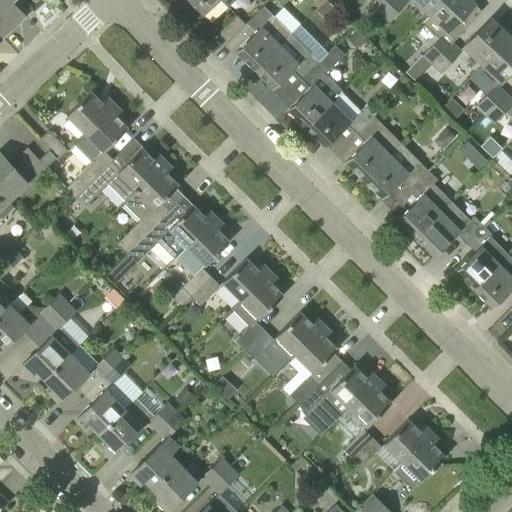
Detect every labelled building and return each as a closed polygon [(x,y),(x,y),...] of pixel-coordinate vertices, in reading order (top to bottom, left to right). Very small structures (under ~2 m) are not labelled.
[(0,0),(0,36),(1,37),(23,17),(9,2),(10,0),(0,0)] [(187,0),(201,15),(217,0),(187,0)] [(377,15),(391,0),(373,0),(368,6),(377,15)] [(408,1),(406,0),(391,0),(377,15),(387,23),(408,1)] [(414,0),(429,14),(442,0),(414,0)] [(464,2),(465,0),(442,0),(429,14),(421,22),(438,38),(421,56),(430,64),(431,65),(453,42),(468,26),(460,18),(474,4),(473,3),(469,7),(464,2)] [(327,18),(335,9),(327,1),(318,9),(327,18)] [(291,33),(272,16),(263,6),(245,24),(228,42),(237,51),(234,53),(253,71),(291,33)] [(236,15),(219,33),(228,42),(245,24),(236,15)] [(486,23),(490,19),(489,18),(463,46),(482,64),(508,36),(496,25),(492,28),(486,23)] [(347,39),(356,48),(365,38),(357,30),(347,39)] [(253,71),(272,89),(291,70),(300,79),(318,61),(309,52),(291,33),(253,71)] [(511,40),(508,36),(482,64),(501,82),(511,70),(511,40)] [(461,51),(453,42),(431,65),(440,74),(461,51)] [(287,109),(306,128),(339,95),(342,92),(324,74),(344,55),(335,45),(318,61),(300,79),(309,87),(287,109)] [(421,56),(421,55),(413,64),(422,73),(430,64),(421,56)] [(400,90),(405,95),(411,95),(416,91),(408,82),(400,90)] [(483,114),(505,92),(496,84),(475,106),(483,114)] [(84,134),(114,104),(107,97),(102,102),(90,91),(66,115),(84,134)] [(511,121),(511,99),(505,92),(483,114),(493,123),(503,113),(511,121)] [(324,147),(346,125),(358,113),(339,95),(306,128),(324,147)] [(114,104),(84,134),(85,134),(74,145),(91,162),(65,188),(74,198),(75,196),(111,160),(103,152),(127,128),(115,116),(121,111),(114,104)] [(355,133),(372,116),(363,107),(358,113),(346,125),(355,133)] [(372,116),(355,133),(364,142),(344,161),(363,180),(400,143),(382,125),(372,116)] [(442,149),(455,136),(446,127),(433,140),(442,149)] [(67,151),(48,130),(38,139),(49,150),(55,158),(58,160),(67,151)] [(125,201),(165,160),(158,153),(152,159),(132,139),(111,160),(75,196),(85,206),(107,183),(125,201)] [(466,157),(474,149),(467,141),(458,149),(466,157)] [(410,188),(427,171),(418,162),(400,143),(363,180),(382,199),(401,179),(410,188)] [(27,147),(18,156),(36,176),(45,167),(38,160),(27,147)] [(55,158),(49,150),(38,160),(45,167),(55,158)] [(0,192),(7,200),(16,191),(17,193),(27,183),(0,153),(0,192)] [(117,243),(127,253),(184,196),(175,187),(178,184),(166,173),(172,167),(165,160),(125,201),(123,203),(140,220),(117,243)] [(427,171),(410,188),(419,196),(396,219),(415,238),(451,202),(433,183),(436,179),(427,171)] [(0,218),(13,207),(7,200),(0,192),(0,218)] [(174,259),(186,247),(216,217),(209,210),(203,216),(184,196),(127,253),(136,263),(157,242),(174,259)] [(451,202),(415,238),(434,256),(456,234),(465,243),(482,226),(473,217),(470,220),(451,202)] [(216,217),(186,247),(204,265),(229,241),(217,230),(223,224),(216,217)] [(473,290),(508,255),(490,236),(491,234),(482,226),(465,243),(474,251),(454,271),(473,290)] [(13,247),(0,260),(0,315),(8,307),(0,299),(0,297),(9,289),(0,279),(0,278),(23,256),(13,247)] [(511,258),(508,255),(473,290),(491,308),(511,289),(511,290),(511,258)] [(257,269),(246,258),(221,282),(240,301),(269,271),(263,264),(257,269)] [(201,267),(181,287),(190,296),(210,277),(201,267)] [(240,301),(231,309),(249,326),(235,341),(244,350),(264,330),(255,321),(258,319),(282,295),(271,283),(277,278),(269,271),(240,301)] [(190,296),(200,305),(219,286),(210,277),(190,296)] [(39,313),(48,322),(67,302),(59,293),(45,307),(39,313)] [(67,302),(48,322),(57,331),(85,302),(76,293),(67,302)] [(17,316),(8,307),(0,315),(0,351),(28,324),(39,313),(32,306),(27,305),(18,314),(17,316)] [(275,336),(294,354),(323,324),(316,318),(311,323),(299,312),(275,336)] [(294,354),(311,372),(312,373),(336,349),(325,337),(330,332),(323,324),(294,354)] [(244,350),(253,359),(273,339),(264,330),(244,350)] [(44,379),(68,356),(59,347),(61,346),(50,336),(21,365),(31,375),(35,370),(44,379)] [(93,368),(101,376),(121,356),(113,347),(98,363),(93,368)] [(59,402),(88,373),(77,363),(76,364),(68,356),(44,379),(53,388),(49,392),(59,402)] [(131,365),(121,356),(101,376),(110,385),(113,383),(117,379),(131,365)] [(320,382),(298,404),(297,405),(306,414),(317,402),(336,420),(348,408),(378,378),(370,371),(365,377),(353,365),(349,369),(341,361),(320,382)] [(289,395),(298,404),(320,382),(312,373),(311,372),(289,395)] [(378,378),(348,408),(366,427),(390,402),(379,391),(384,385),(378,378)] [(131,401),(113,383),(110,385),(75,419),(85,429),(90,425),(98,433),(131,401)] [(174,396),(181,404),(191,394),(184,387),(174,396)] [(131,401),(98,433),(107,442),(103,447),(113,457),(142,428),(147,423),(155,431),(176,411),(167,402),(153,416),(135,397),(131,401)] [(140,484),(144,479),(152,488),(176,464),(168,457),(179,446),(169,435),(185,420),(176,411),(155,431),(164,440),(130,474),(140,484)] [(407,419),(383,444),(401,462),(431,432),(424,425),(419,431),(407,419)] [(342,449),(351,458),(371,438),(362,429),(342,449)] [(401,462),(393,470),(411,488),(419,480),(420,481),(444,456),(433,445),(439,439),(431,432),(401,462)] [(381,447),(371,438),(351,458),(360,467),(381,447)] [(200,477),(209,485),(230,465),(221,456),(200,477)] [(300,456),(290,465),(295,471),(305,461),(300,456)] [(230,465),(209,485),(218,495),(244,470),(234,460),(230,465)] [(184,473),(176,464),(152,488),(161,497),(157,501),(167,511),(196,482),(186,472),(184,473)] [(0,494),(0,511),(8,502),(0,494)] [(390,511),(372,494),(363,503),(372,511),(390,511)] [(372,511),(363,503),(354,511),(372,511)]
